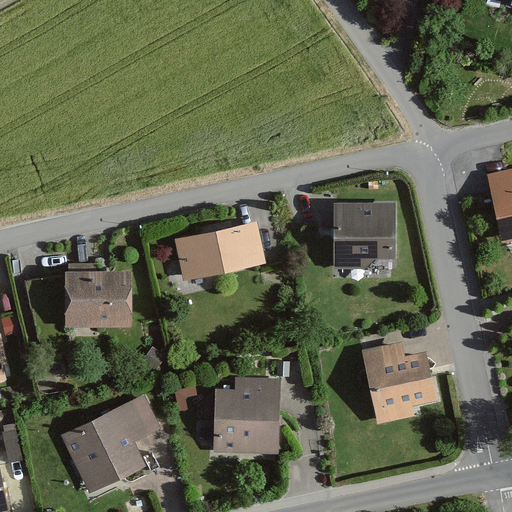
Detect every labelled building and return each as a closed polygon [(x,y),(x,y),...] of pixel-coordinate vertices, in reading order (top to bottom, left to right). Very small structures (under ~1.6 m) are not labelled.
[(511,169),(488,174),(502,242),(511,239),(511,169)] [(396,202),(333,203),(334,267),(397,266),(396,202)] [(257,222),(175,239),(184,281),(266,263),(257,222)] [(65,271),(65,327),(133,327),(132,271),(65,271)] [(0,374),(9,372),(0,334),(0,374)] [(366,350),(381,419),(412,412),(409,399),(434,393),(425,352),(403,357),(400,342),(366,350)] [(166,358),(152,346),(141,359),(155,371),(166,358)] [(219,390),(217,447),(276,448),(277,381),(241,380),(241,391),(219,390)] [(92,486),(140,463),(115,410),(66,433),(92,486)]
